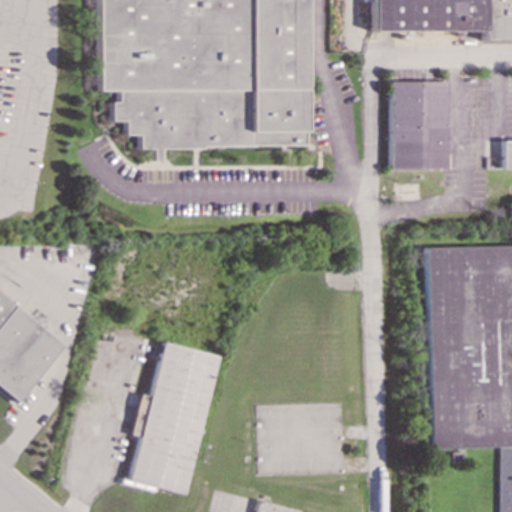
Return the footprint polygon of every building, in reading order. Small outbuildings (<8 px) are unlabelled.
[(92,0),(93,91),(110,91),(110,102),(103,102),(103,120),(117,120),(117,134),(131,134),(131,149),(149,148),(149,160),(157,160),(156,147),(303,146),(301,0),(92,0)] [(368,0),(368,31),(479,30),(479,41),(511,40),(511,28),(509,28),(508,0),(368,0)] [(387,81),(387,169),(444,168),(443,81),(387,81)] [(511,140),(499,140),(500,168),(511,168),(511,140)] [(511,511),(511,244),(421,246),(424,448),(494,447),(494,511),(511,511)] [(60,344),(0,297),(0,390),(14,401),(60,344)] [(213,354),(158,342),(146,396),(137,394),(134,408),(141,409),(126,481),(183,494),(213,354)] [(294,511),(295,509),(253,499),(250,511),(294,511)]
